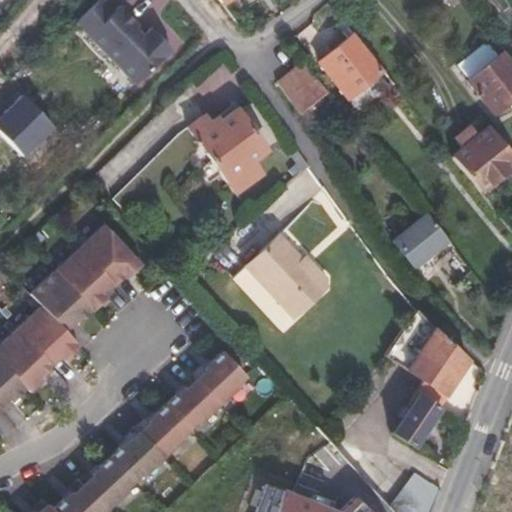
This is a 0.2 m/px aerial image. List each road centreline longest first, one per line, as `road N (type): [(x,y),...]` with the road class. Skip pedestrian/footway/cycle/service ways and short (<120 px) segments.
road 1 (residential): [(0,473),(66,433),(164,325)]
road 2 (residential): [(316,0),(241,54),(191,0)]
road 3 (tertiary): [(454,511),(511,356)]
